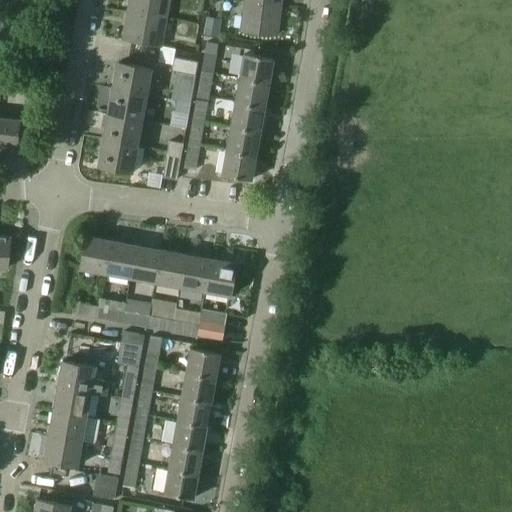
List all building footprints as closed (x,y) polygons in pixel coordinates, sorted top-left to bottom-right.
[(130,0),(128,11),(167,18),(169,0),(130,0)] [(279,8),(244,3),(240,33),(276,37),(279,8)] [(167,18),(128,11),(123,39),(161,46),(167,18)] [(207,18),(204,34),(216,36),(218,20),(207,18)] [(206,51),(205,51),(202,68),(214,71),(219,44),(208,42),(206,51)] [(241,76),(271,81),(275,57),(246,51),(241,76)] [(172,70),(176,71),(176,72),(196,75),(199,61),(174,57),(172,70)] [(113,89),(147,95),(151,71),(118,64),(113,89)] [(198,92),(210,95),(214,71),(202,68),(198,92)] [(171,100),(177,101),(191,103),(196,75),(176,72),(171,100)] [(14,89),(24,90),(25,77),(15,76),(14,89)] [(237,100),(266,105),(271,81),(241,76),(237,100)] [(109,115),(142,121),(147,95),(113,89),(109,115)] [(193,116),(206,119),(210,95),(198,92),(193,116)] [(232,124),(262,129),(266,105),(237,100),(232,124)] [(175,111),(189,114),(191,103),(177,101),(175,111)] [(104,140),(138,146),(142,121),(109,115),(104,140)] [(189,140),(201,142),(206,119),(193,116),(189,140)] [(0,119),(0,122),(0,150),(19,152),(22,121),(0,119)] [(228,147),(257,153),(262,129),(232,124),(228,147)] [(138,146),(104,140),(99,166),(133,172),(138,146)] [(184,168),(196,170),(201,142),(189,140),(184,168)] [(168,151),(182,154),(184,143),(170,141),(168,151)] [(257,153),(228,147),(223,172),(253,178),(257,153)] [(182,154),(168,151),(163,178),(177,180),(182,154)] [(0,235),(0,266),(10,268),(13,237),(0,235)] [(106,274),(112,241),(86,237),(81,269),(106,274)] [(112,241),(106,274),(131,278),(136,245),(112,241)] [(136,245),(131,278),(156,282),(161,250),(136,245)] [(161,250),(156,282),(180,287),(186,254),(161,250)] [(205,291),(211,258),(186,254),(180,287),(205,291)] [(211,258),(205,291),(231,295),(236,263),(211,258)] [(100,306),(98,318),(123,322),(125,310),(127,303),(100,298),(98,306),(100,306)] [(100,306),(98,306),(75,301),(73,313),(98,318),(100,306)] [(200,324),(225,329),(227,314),(202,309),(201,315),(200,324)] [(150,315),(125,310),(123,322),(148,327),(150,315)] [(173,331),(198,336),(200,324),(201,315),(176,310),(175,320),(173,331)] [(150,315),(148,327),(173,331),(175,320),(150,315)] [(200,324),(198,336),(223,341),(225,329),(200,324)] [(117,363),(127,365),(122,395),(134,397),(145,335),(123,331),(117,363)] [(162,338),(150,336),(145,364),(157,366),(162,338)] [(187,371),(217,377),(221,352),(191,346),(187,371)] [(109,381),(93,379),(96,365),(63,359),(58,385),(91,390),(91,392),(106,395),(109,381)] [(141,387),(153,389),(157,366),(145,364),(141,387)] [(182,395),(212,400),(217,377),(187,371),(182,395)] [(91,390),(58,385),(54,409),(87,415),(91,392),(91,390)] [(136,413),(149,415),(153,389),(141,387),(136,413)] [(117,420),(129,423),(134,397),(122,395),(117,420)] [(178,419),(208,425),(212,400),(182,395),(178,419)] [(87,415),(54,409),(50,434),(82,440),(87,415)] [(132,437),(144,439),(149,415),(136,413),(132,437)] [(208,425),(178,419),(173,444),(203,449),(208,425)] [(106,446),(112,447),(113,445),(125,448),(129,423),(117,420),(115,434),(109,433),(106,446)] [(82,440),(50,434),(45,459),(78,465),(82,440)] [(128,461),(140,463),(144,439),(132,437),(128,461)] [(203,449),(173,444),(169,468),(199,474),(203,449)] [(108,471),(120,474),(125,448),(113,445),(112,447),(108,471)] [(123,486),(135,488),(140,463),(128,461),(123,486)] [(199,474),(169,468),(164,493),(194,498),(199,474)] [(119,478),(97,474),(96,485),(117,489),(119,478)] [(96,485),(94,496),(115,499),(117,489),(96,485)] [(35,511),(69,511),(70,505),(38,499),(35,511)] [(91,511),(113,511),(114,506),(93,503),(91,511)]
